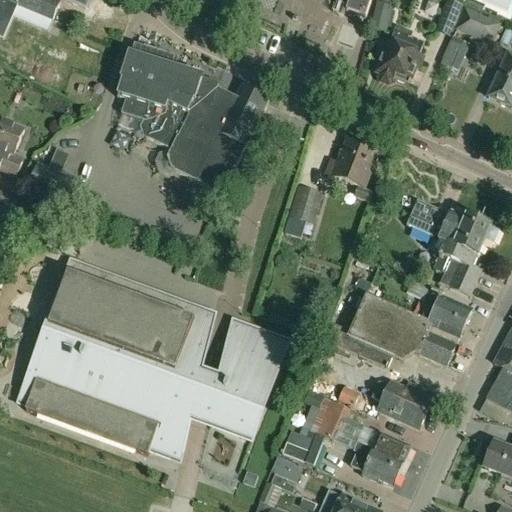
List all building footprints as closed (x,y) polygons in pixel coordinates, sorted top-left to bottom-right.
[(19,10),(23,0),(0,0),(0,41),(5,43),(14,22),(19,10)] [(23,0),(19,10),(29,14),(34,0),(23,0)] [(47,0),(34,0),(29,14),(54,24),(62,6),(47,0)] [(65,0),(64,2),(86,12),(91,0),(65,0)] [(338,0),(349,4),(346,14),(365,21),(372,3),(378,5),(379,0),(338,0)] [(447,2),(437,29),(453,35),(463,9),(447,2)] [(372,31),(385,34),(391,10),(378,7),(372,31)] [(456,32),(491,48),(500,28),(465,12),(456,32)] [(394,82),(408,88),(415,72),(417,73),(422,60),(418,58),(423,47),(410,41),(412,37),(397,31),(390,46),(387,45),(381,58),(384,59),(377,76),(380,77),(379,80),(381,84),(388,87),(393,85),(394,82)] [(511,59),(507,58),(488,101),(511,111),(511,59)] [(236,170),(245,151),(255,131),(269,103),(242,90),(236,102),(221,95),(216,93),(218,87),(202,82),(203,81),(189,77),(130,59),(123,82),(118,100),(127,103),(122,117),(143,124),(141,131),(144,139),(171,154),(168,161),(172,171),(221,197),(236,170)] [(0,173),(15,181),(23,163),(14,159),(24,133),(0,122),(0,173)] [(365,192),(379,155),(346,143),(337,166),(331,163),(325,177),(358,190),(354,200),(369,206),(373,196),(365,192)] [(48,166),(58,168),(62,151),(52,149),(48,166)] [(397,184),(431,198),(440,177),(406,163),(397,184)] [(82,183),(38,166),(28,193),(71,210),(82,183)] [(285,236),(301,241),(302,236),(309,238),(322,197),(299,190),(285,236)] [(0,207),(7,211),(12,199),(0,193),(0,207)] [(417,204),(407,229),(431,239),(432,237),(441,241),(439,244),(440,245),(435,257),(440,260),(434,274),(444,278),(440,288),(470,301),(482,276),(472,272),(477,260),(478,261),(485,243),(493,247),(499,234),(491,231),(489,225),(489,224),(479,220),(479,221),(473,223),(473,224),(467,222),(467,223),(451,216),(450,219),(417,204)] [(194,401),(215,409),(221,382),(200,375),(210,331),(180,315),(179,318),(148,306),(151,299),(72,266),(21,405),(28,408),(26,413),(148,458),(150,453),(179,464),(191,414),(191,415),(194,401)] [(446,370),(456,348),(472,313),(441,300),(429,295),(418,321),(367,299),(351,335),(331,327),(323,344),(387,371),(392,360),(403,365),(416,357),(446,370)] [(511,333),(494,367),(511,377),(511,399),(505,413),(511,417),(511,333)] [(231,339),(221,382),(215,409),(212,421),(254,437),(285,352),(231,339)] [(391,386),(378,414),(419,433),(434,400),(408,388),(406,393),(391,386)] [(338,403),(354,410),(359,399),(343,392),(338,403)] [(375,484),(377,483),(393,490),(411,450),(342,420),(346,412),(310,396),(306,407),(312,410),(299,438),(291,435),(282,458),(313,470),(325,441),(357,455),(351,469),(364,475),(363,477),(368,479),(369,481),(375,484)] [(511,454),(494,447),(484,471),(511,482),(511,481),(511,454)] [(275,478),(271,487),(293,497),(297,488),(275,478)] [(369,511),(365,510),(366,508),(351,501),(350,503),(343,500),(342,501),(329,495),(323,510),(327,511),(369,511)] [(314,511),(316,507),(303,501),(300,509),(306,511),(314,511)]
